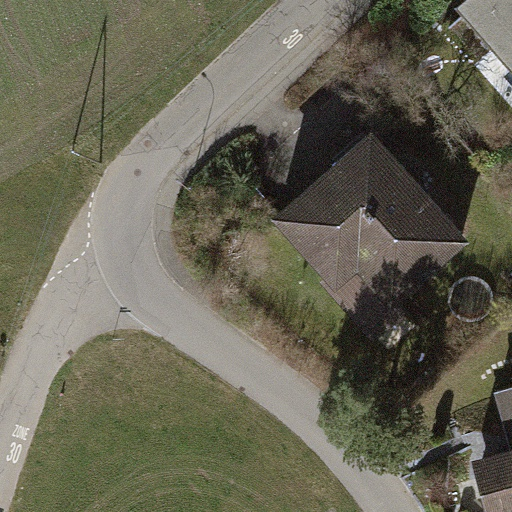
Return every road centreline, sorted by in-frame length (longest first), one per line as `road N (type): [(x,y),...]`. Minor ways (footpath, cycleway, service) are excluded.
road 1 (residential): [(128,273),(120,226),(141,179),(327,0)]
road 2 (residential): [(128,273),(172,318),(285,399),(368,478),(388,511)]
road 3 (unclassified): [(0,472),(47,334),(128,273)]
